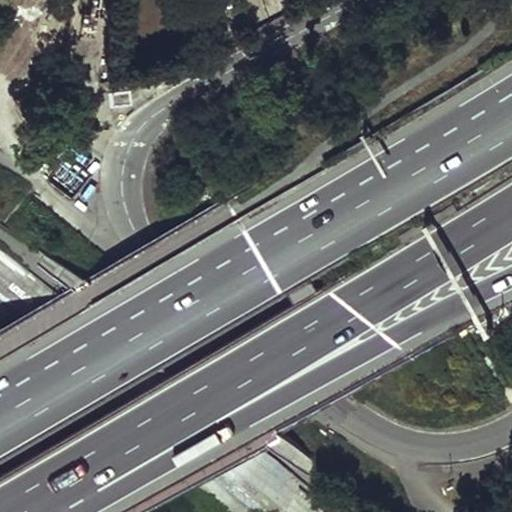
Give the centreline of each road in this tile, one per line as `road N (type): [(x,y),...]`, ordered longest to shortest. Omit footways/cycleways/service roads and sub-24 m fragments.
road 1 (residential): [(511,428),(446,447),(377,431),(138,240),(125,214),(120,175),(148,118),(346,0)]
road 2 (motorway): [(511,116),(0,417)]
road 3 (motorway): [(25,503),(511,212)]
road 4 (motorway): [(25,503),(87,507),(511,278)]
